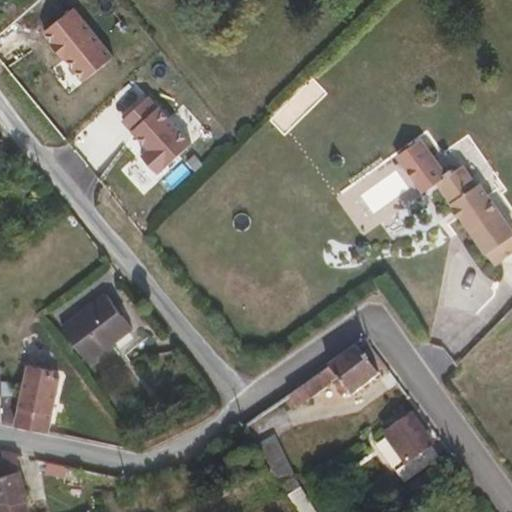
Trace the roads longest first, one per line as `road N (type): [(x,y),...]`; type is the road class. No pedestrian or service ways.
road 1 (unclassified): [(0,106),(248,406)]
road 2 (unclassified): [(248,406),(375,319),(511,505)]
road 3 (residential): [(0,435),(134,464),(172,453),(248,406)]
